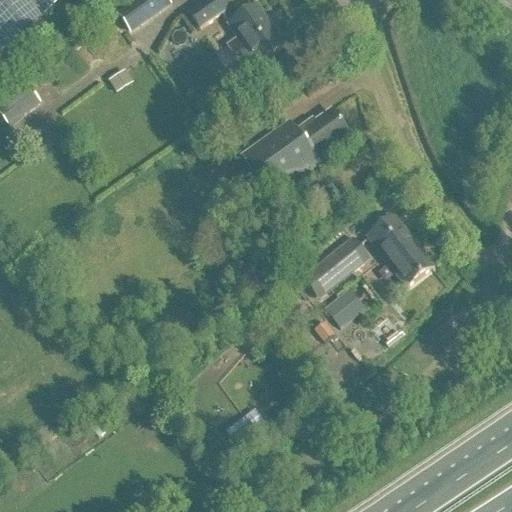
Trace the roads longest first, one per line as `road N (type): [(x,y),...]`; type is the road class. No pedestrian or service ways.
road 1 (unclassified): [(232,511),(388,407),(440,361),(476,314),(494,262)]
road 2 (unclassified): [(370,0),(358,30),(412,173),(475,255),(494,262)]
road 3 (trunk): [(511,444),(411,511)]
